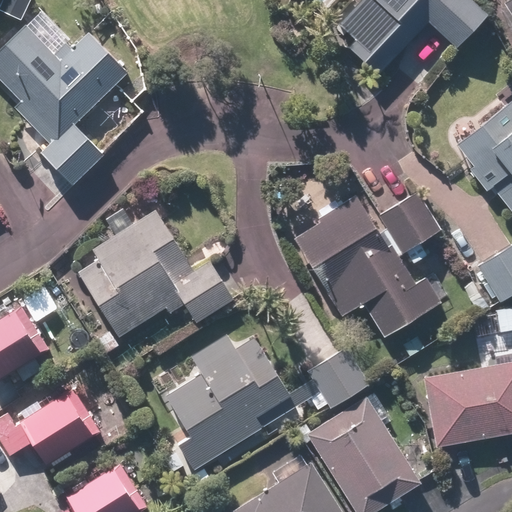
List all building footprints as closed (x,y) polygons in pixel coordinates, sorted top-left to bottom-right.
[(370,78),(424,25),(449,50),(481,19),(462,0),(359,0),(326,33),(370,78)] [(511,0),(508,0),(501,5),(511,22),(511,0)] [(47,148),(124,71),(86,33),(73,46),(34,8),(0,42),(0,90),(11,102),(6,107),(47,148)] [(511,109),(508,103),(452,143),(511,226),(511,109)] [(352,195),(284,234),(335,321),(360,307),(379,340),(439,305),(422,277),(409,285),(395,260),(402,256),(407,266),(423,256),(417,246),(439,233),(416,193),(367,221),(352,195)] [(94,260),(73,273),(116,343),(178,305),(191,325),(230,301),(205,261),(191,270),(152,207),(86,248),(94,260)] [(466,272),(489,308),(511,293),(511,246),(511,244),(466,272)] [(11,302),(0,308),(0,379),(43,353),(11,302)] [(511,315),(511,308),(493,310),(495,336),(511,334),(511,315)] [(167,442),(186,471),(293,405),(249,335),(230,348),(223,336),(187,358),(195,371),(154,397),(178,435),(167,442)] [(299,374),(326,413),(364,386),(337,347),(299,374)] [(511,351),(474,358),(476,371),(418,382),(431,451),(511,435),(511,351)] [(8,404),(0,409),(0,451),(5,459),(21,449),(35,472),(95,435),(65,388),(16,418),(8,404)] [(350,511),(377,511),(417,488),(378,424),(387,419),(372,393),(303,434),(350,511)] [(337,511),(300,453),(268,473),(274,482),(226,511),(337,511)] [(60,511),(129,511),(140,505),(114,463),(58,497),(66,509),(60,511)]
